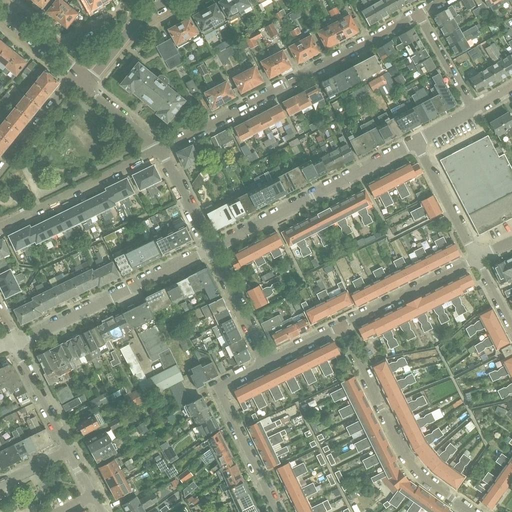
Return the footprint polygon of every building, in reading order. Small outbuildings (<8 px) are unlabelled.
[(57,0),(48,12),(58,20),(68,6),(59,0),(57,0)] [(76,0),(82,10),(88,8),(83,0),(76,0)] [(100,0),(85,0),(92,10),(103,4),(100,0)] [(241,16),(232,0),(224,0),(219,3),(230,22),(241,16)] [(232,0),(241,16),(246,13),(244,9),(250,6),(246,0),(232,0)] [(363,0),(368,8),(362,12),(370,26),(381,19),(369,0),(363,0)] [(374,0),(369,0),(381,19),(391,14),(382,0),(376,3),(374,0)] [(382,0),(391,14),(401,8),(396,0),(382,0)] [(468,10),(475,6),(471,0),(462,0),(468,10)] [(474,0),(478,7),(483,10),(486,9),(481,0),(474,0)] [(215,4),(204,11),(215,29),(226,23),(215,4)] [(307,4),(301,8),(307,19),(313,16),(307,4)] [(68,6),(58,20),(67,27),(73,20),(76,22),(80,17),(77,15),(77,14),(68,6)] [(434,16),(440,26),(460,15),(459,15),(458,15),(452,6),(434,16)] [(337,7),(333,9),(336,14),(335,15),(337,19),(338,18),(347,37),(352,35),(352,36),(357,33),(357,32),(358,31),(358,30),(362,28),(356,17),(352,19),(349,13),(342,16),(337,7)] [(478,7),(472,11),(476,18),(485,12),(483,10),(478,7)] [(297,18),(302,15),(300,10),(294,13),(297,18)] [(202,32),(203,32),(204,35),(215,29),(204,11),(193,17),(202,32)] [(423,28),(433,23),(427,12),(418,16),(423,28)] [(460,15),(440,26),(445,35),(460,27),(456,22),(462,19),(460,15)] [(190,18),(179,24),(189,42),(199,36),(190,18)] [(336,19),(327,24),(337,42),(338,44),(343,41),(342,39),(346,38),(347,37),(338,18),(337,19),(336,19)] [(272,23),(264,27),(270,38),(278,34),(272,23)] [(460,27),(445,35),(451,45),(478,30),(478,29),(481,28),(478,23),(462,32),(460,27)] [(189,42),(179,24),(169,30),(178,48),(189,42)] [(327,24),(317,29),(326,48),(327,49),(333,46),(332,45),(337,42),(327,24)] [(397,46),(398,49),(419,38),(413,28),(399,36),(402,42),(397,46)] [(478,30),(451,45),(457,55),(471,47),(467,41),(480,33),(478,30)] [(245,39),(249,47),(250,49),(258,45),(255,40),(262,36),(259,31),(244,39),(245,39)] [(310,33),(299,39),(309,57),(313,55),(315,56),(318,54),(318,52),(319,52),(310,33)] [(171,38),(164,42),(167,47),(168,47),(173,56),(175,55),(180,64),(184,62),(179,53),(171,38)] [(419,38),(398,49),(401,53),(407,50),(410,56),(425,48),(419,38)] [(249,47),(245,39),(238,43),(242,51),(249,47)] [(299,39),(289,44),(298,63),(299,63),(300,63),(304,61),(304,60),(309,57),(299,39)] [(391,54),(395,51),(392,45),(394,44),(392,40),(390,41),(375,49),(381,60),(391,54)] [(167,47),(164,42),(156,46),(164,61),(165,61),(170,70),(180,64),(175,55),(173,56),(168,47),(167,47)] [(219,52),(225,49),(226,49),(222,42),(219,44),(216,46),(219,52)] [(493,43),(491,45),(508,75),(511,72),(511,58),(510,55),(503,59),(493,43)] [(494,65),(490,67),(498,81),(508,75),(491,45),(484,48),(494,65)] [(7,46),(0,54),(0,62),(6,67),(2,71),(3,72),(17,54),(7,46)] [(470,56),(479,51),(477,46),(467,52),(470,56)] [(408,65),(410,69),(430,58),(425,48),(410,56),(414,62),(408,65)] [(227,53),(225,49),(219,52),(216,53),(217,54),(222,65),(228,62),(224,54),(227,53)] [(274,55),(272,56),(281,72),(282,71),(284,70),(286,71),(289,69),(289,68),(291,67),(283,51),(274,55)] [(17,54),(3,72),(6,75),(10,70),(16,75),(27,62),(17,54)] [(222,65),(217,54),(204,61),(207,66),(214,63),(217,68),(222,65)] [(389,61),(394,59),(391,54),(381,60),(384,65),(389,61)] [(375,55),(364,60),(372,75),(383,69),(375,55)] [(281,72),(272,56),(261,62),(270,78),(281,72)] [(430,58),(410,69),(412,72),(418,69),(421,75),(436,67),(430,58)] [(364,60),(353,66),(361,81),(372,75),(364,60)] [(121,85),(127,90),(132,94),(132,92),(151,107),(158,113),(157,114),(168,123),(185,101),(174,93),(174,94),(165,87),(169,83),(167,80),(165,78),(162,75),(159,76),(156,79),(148,73),(148,72),(138,63),(121,85)] [(30,64),(23,73),(27,76),(34,67),(30,64)] [(353,66),(343,72),(350,87),(361,81),(353,66)] [(394,66),(387,69),(391,76),(398,72),(394,66)] [(255,67),(245,72),(252,87),(263,81),(255,67)] [(490,67),(480,73),(488,87),(498,81),(490,67)] [(429,73),(432,77),(434,82),(437,86),(436,87),(448,109),(454,106),(455,102),(447,88),(449,87),(447,83),(445,84),(437,69),(429,73)] [(46,71),(36,83),(50,95),(60,82),(46,71)] [(252,87),(245,72),(234,78),(242,93),(252,87)] [(343,72),(333,77),(340,92),(350,87),(343,72)] [(213,82),(208,73),(203,76),(207,85),(213,82)] [(480,73),(470,79),(473,83),(478,92),(488,87),(480,73)] [(394,78),(398,85),(405,81),(401,74),(394,78)] [(379,88),(385,85),(380,76),(374,79),(379,88)] [(322,83),(330,98),(340,92),(333,77),(322,83)] [(191,93),(198,89),(192,79),(186,83),(191,93)] [(373,92),(379,88),(374,79),(368,83),(373,92)] [(227,82),(216,88),(224,102),(234,97),(227,82)] [(36,83),(26,95),(40,107),(50,95),(36,83)] [(366,85),(357,90),(360,96),(369,91),(366,85)] [(317,86),(305,92),(312,104),(317,101),(320,107),(326,104),(317,86)] [(423,87),(415,92),(430,118),(439,114),(430,99),(423,87)] [(435,97),(430,99),(439,114),(448,109),(436,87),(431,89),(435,97)] [(224,102),(216,88),(206,93),(206,94),(204,95),(212,111),(219,107),(218,105),(224,102)] [(360,96),(357,90),(348,95),(351,101),(360,96)] [(7,92),(3,97),(10,103),(14,97),(7,92)] [(305,92),(295,97),(301,110),(312,104),(305,92)] [(418,106),(413,108),(421,123),(430,118),(415,92),(416,94),(412,96),(418,106)] [(26,95),(16,107),(30,119),(40,107),(26,95)] [(10,103),(3,97),(1,100),(8,105),(10,103)] [(301,110),(295,97),(283,103),(290,115),(301,110)] [(343,106),(340,99),(331,104),(335,110),(343,106)] [(404,103),(400,106),(412,128),(421,123),(413,108),(408,111),(404,103)] [(279,105),(268,111),(275,123),(286,117),(279,105)] [(400,115),(395,118),(403,132),(412,128),(400,106),(396,108),(400,115)] [(16,107),(6,120),(20,131),(30,119),(16,107)] [(274,123),(275,123),(268,111),(257,117),(264,129),(266,134),(272,132),(271,129),(276,126),(274,123)] [(325,123),(336,118),(332,111),(328,113),(330,116),(323,120),(325,123)] [(511,119),(508,112),(499,118),(511,137),(511,136),(511,119)] [(387,113),(382,115),(395,137),(403,132),(395,118),(391,120),(387,113)] [(383,124),(378,127),(386,142),(395,137),(382,115),(379,117),(383,124)] [(257,117),(246,122),(253,135),(263,129),(257,117)] [(511,137),(499,118),(490,123),(497,136),(498,135),(502,142),(511,137)] [(6,120),(0,126),(0,135),(10,143),(20,131),(6,120)] [(304,132),(310,129),(305,120),(295,126),(299,134),(304,132)] [(312,131),(322,125),(319,120),(309,126),(312,131)] [(373,120),(365,124),(377,146),(386,142),(378,127),(377,127),(373,120)] [(253,135),(246,122),(235,128),(242,140),(253,135)] [(365,134),(360,136),(368,151),(377,146),(365,124),(361,126),(365,134)] [(285,130),(287,134),(281,138),(284,142),(295,136),(294,133),(291,128),(285,130)] [(218,134),(223,144),(223,145),(233,140),(227,129),(218,134)] [(347,134),(351,141),(359,156),(368,151),(360,136),(355,139),(351,131),(347,134)] [(215,148),(223,144),(218,134),(211,138),(215,148)] [(300,142),(307,139),(305,134),(298,138),(300,142)] [(0,135),(0,154),(0,155),(10,143),(0,135)] [(327,139),(330,143),(329,143),(333,149),(337,146),(334,140),(332,136),(327,139)] [(279,145),(274,137),(269,139),(274,148),(279,145)] [(288,143),(289,145),(290,148),(299,143),(298,140),(297,138),(288,143)] [(317,140),(318,143),(321,147),(324,153),(328,151),(325,145),(322,138),(317,140)] [(511,168),(504,153),(498,156),(489,138),(454,156),(441,162),(479,235),(487,231),(511,217),(511,168)] [(273,148),(274,148),(269,139),(263,142),(266,147),(267,146),(269,149),(273,147),(273,148)] [(348,144),(338,149),(346,162),(355,158),(348,144)] [(197,145),(178,153),(185,168),(199,161),(195,152),(199,151),(197,145)] [(316,160),(312,162),(319,176),(328,172),(321,158),(314,145),(310,148),(316,160)] [(281,156),(291,151),(288,146),(279,151),(281,156)] [(338,149),(329,153),(337,167),(346,162),(338,149)] [(249,163),(259,158),(257,154),(255,151),(245,156),(249,163)] [(329,153),(321,158),(328,172),(337,167),(329,153)] [(310,161),(300,166),(309,182),(319,176),(312,162),(310,161)] [(275,168),(274,168),(287,193),(298,187),(290,171),(283,175),(278,166),(277,167),(275,162),(272,163),(275,168)] [(409,163),(401,167),(407,181),(416,176),(422,172),(418,164),(411,167),(409,163)] [(207,164),(201,171),(204,176),(210,169),(207,164)] [(154,166),(144,171),(155,194),(159,192),(156,186),(157,186),(155,182),(160,180),(154,166)] [(300,166),(290,171),(298,187),(309,182),(300,166)] [(401,167),(392,171),(406,197),(410,195),(403,183),(407,181),(401,167)] [(268,171),(264,174),(277,198),(287,193),(274,168),(274,169),(278,177),(272,180),(268,171)] [(134,176),(140,189),(146,186),(148,190),(151,196),(155,194),(144,171),(134,176)] [(392,171),(384,175),(391,189),(395,187),(401,199),(406,197),(392,171)] [(200,173),(192,184),(197,188),(205,183),(200,173)] [(259,176),(254,179),(267,203),(277,198),(264,174),(268,182),(263,185),(259,176)] [(384,175),(376,180),(389,205),(393,203),(389,195),(387,191),(391,189),(384,175)] [(127,179),(117,184),(128,207),(132,205),(129,200),(130,199),(128,196),(134,193),(127,179)] [(255,181),(245,186),(257,209),(267,203),(254,179),(255,181)] [(367,184),(374,198),(379,195),(381,200),(385,207),(389,205),(376,180),(367,184)] [(419,200),(432,193),(429,187),(420,191),(416,183),(411,185),(419,200)] [(107,189),(108,191),(114,203),(120,200),(122,204),(121,204),(124,209),(128,207),(117,184),(107,189)] [(246,189),(236,194),(247,214),(257,209),(245,186),(244,187),(246,189)] [(365,190),(355,195),(369,223),(373,222),(370,215),(367,214),(367,209),(365,206),(372,203),(365,190)] [(101,197),(100,198),(110,219),(114,217),(111,211),(109,208),(115,205),(114,203),(108,191),(100,195),(101,197)] [(236,194),(226,199),(237,219),(247,214),(236,194)] [(355,195),(344,201),(351,214),(357,211),(358,214),(362,217),(361,220),(364,226),(369,223),(355,195)] [(422,206),(418,208),(410,212),(414,221),(427,214),(429,218),(442,212),(433,195),(420,202),(422,206)] [(97,197),(89,200),(96,214),(101,212),(103,215),(105,221),(110,219),(100,198),(98,198),(97,197)] [(226,199),(216,205),(226,224),(237,219),(226,199)] [(82,206),(80,207),(91,228),(94,227),(92,221),(90,217),(96,214),(89,200),(81,204),(82,206)] [(344,201),(334,206),(348,234),(352,232),(349,226),(347,225),(347,220),(345,217),(351,214),(344,201)] [(169,215),(179,210),(177,204),(166,209),(169,215)] [(205,208),(207,213),(208,214),(216,230),(226,224),(216,205),(212,207),(211,205),(205,208)] [(77,206),(69,210),(77,223),(82,221),(84,225),(83,225),(86,231),(91,228),(80,207),(78,208),(77,206)] [(334,206),(324,211),(330,224),(336,221),(338,224),(341,228),(341,230),(344,236),(348,234),(334,206)] [(128,207),(124,209),(129,219),(133,217),(128,207)] [(62,215),(61,217),(71,238),(75,236),(72,230),(73,230),(71,226),(77,223),(69,210),(62,214),(62,215)] [(324,211),(314,217),(328,244),(332,242),(329,237),(327,235),(326,230),(325,227),(330,224),(324,211)] [(58,216),(50,219),(57,233),(63,230),(67,240),(71,238),(61,217),(59,217),(58,216)] [(314,217),(303,222),(310,235),(316,232),(317,234),(321,238),(321,241),(323,246),(328,244),(314,217)] [(43,224),(41,226),(52,247),(56,245),(53,240),(51,236),(57,233),(50,219),(42,223),(43,224)] [(137,223),(143,236),(144,238),(152,235),(145,220),(137,223)] [(303,222),(293,227),(307,255),(311,253),(309,247),(306,246),(306,242),(304,238),(310,235),(303,222)] [(187,224),(176,229),(184,245),(195,240),(187,224)] [(31,229),(36,240),(37,243),(43,240),(45,244),(47,249),(52,247),(41,226),(39,227),(38,225),(31,229)] [(173,225),(163,231),(173,251),(184,245),(176,229),(175,230),(173,225)] [(29,226),(19,231),(31,254),(35,252),(32,247),(31,243),(36,240),(31,229),(29,226)] [(283,233),(289,245),(295,242),(297,245),(301,248),(300,251),(303,257),(307,255),(293,227),(283,233)] [(10,236),(17,250),(22,247),(24,251),(27,257),(31,254),(19,231),(10,236)] [(154,239),(162,256),(173,251),(163,231),(162,231),(164,235),(155,240),(154,239)] [(276,231),(268,236),(278,256),(282,254),(279,247),(283,245),(276,231)] [(103,237),(106,242),(110,240),(111,241),(117,237),(115,232),(103,237)] [(268,236),(259,240),(266,253),(270,251),(274,258),(278,256),(268,236)] [(443,237),(438,239),(450,261),(460,256),(454,243),(448,246),(443,237)] [(145,238),(134,244),(144,264),(148,262),(149,262),(162,256),(154,239),(147,242),(145,238)] [(2,239),(0,240),(0,258),(5,267),(8,266),(6,260),(4,256),(9,253),(2,239)] [(439,250),(433,253),(439,266),(450,261),(438,239),(434,241),(439,250)] [(259,240),(251,244),(262,265),(266,263),(262,255),(266,253),(259,240)] [(134,244),(124,249),(134,269),(144,264),(134,244)] [(251,244),(243,248),(250,262),(253,260),(257,267),(262,265),(251,244)] [(423,247),(418,249),(429,271),(439,266),(433,253),(427,256),(423,247)] [(241,265),(241,266),(250,262),(243,248),(235,253),(237,257),(231,260),(235,269),(241,265)] [(134,269),(124,249),(114,254),(123,274),(134,269)] [(395,253),(409,281),(419,276),(413,263),(412,263),(407,254),(402,256),(399,249),(394,251),(395,253)] [(418,261),(413,263),(419,276),(429,271),(418,249),(414,251),(418,261)] [(99,251),(95,253),(109,281),(119,276),(112,263),(107,265),(106,264),(105,263),(99,251)] [(77,253),(73,255),(89,288),(98,283),(93,272),(92,270),(86,273),(85,270),(83,270),(81,264),(77,256),(78,256),(77,253)] [(98,270),(93,272),(98,283),(99,286),(109,281),(95,253),(98,258),(94,260),(97,266),(97,268),(98,270)] [(397,271),(392,274),(398,286),(409,281),(395,253),(392,255),(395,261),(393,261),(397,271)] [(89,288),(73,255),(72,256),(77,266),(74,267),(77,275),(78,277),(73,279),(79,293),(89,288)] [(511,257),(509,259),(503,261),(511,280),(511,257)] [(311,261),(314,268),(319,266),(315,259),(311,261)] [(499,282),(506,279),(508,283),(511,280),(503,261),(492,267),(499,282)] [(205,267),(197,272),(206,292),(207,294),(208,294),(210,299),(218,295),(215,290),(218,289),(215,282),(207,267),(206,268),(205,267)] [(381,267),(377,269),(388,291),(398,286),(392,274),(387,276),(381,267)] [(377,281),(371,284),(378,296),(388,291),(377,269),(372,271),(377,281)] [(0,275),(0,284),(1,287),(22,277),(20,273),(14,275),(13,276),(10,270),(0,275)] [(187,277),(187,278),(194,293),(194,292),(204,287),(206,292),(197,272),(189,276),(188,277),(187,277)] [(62,273),(58,275),(70,297),(79,293),(73,279),(67,282),(66,280),(64,280),(62,273)] [(255,285),(260,282),(255,274),(251,276),(255,285)] [(456,281),(462,294),(467,291),(466,288),(474,284),(469,274),(456,281)] [(58,286),(53,289),(60,302),(70,297),(58,275),(55,277),(58,284),(57,285),(58,286)] [(22,277),(1,287),(6,297),(20,290),(17,284),(18,284),(19,282),(24,280),(22,277)] [(361,277),(356,279),(367,302),(378,296),(371,284),(366,287),(361,277)] [(187,278),(177,283),(185,301),(196,296),(194,293),(187,278)] [(367,302),(356,279),(352,281),(357,291),(351,294),(357,307),(367,302)] [(246,292),(250,300),(280,285),(278,281),(272,284),(271,287),(266,287),(262,289),(260,285),(246,292)] [(341,293),(335,296),(342,309),(352,303),(346,291),(342,281),(337,284),(341,293)] [(456,281),(447,285),(462,314),(467,312),(463,306),(460,304),(460,299),(458,296),(462,294),(456,281)] [(42,283),(39,284),(50,307),(60,302),(53,289),(47,291),(46,290),(45,289),(42,283)] [(177,283),(166,288),(173,303),(174,303),(184,298),(185,301),(177,283)] [(38,296),(34,298),(34,301),(40,312),(50,307),(39,284),(35,286),(38,293),(38,296)] [(280,285),(250,300),(255,309),(268,302),(266,297),(270,295),(273,291),(272,290),(280,286),(280,285)] [(447,285),(439,289),(445,302),(449,300),(452,304),(455,307),(455,309),(458,316),(462,314),(447,285)] [(164,288),(155,292),(168,317),(178,312),(174,303),(173,303),(166,288),(166,287),(164,288)] [(482,288),(478,290),(481,296),(484,302),(487,300),(484,294),(482,288)] [(325,289),(320,292),(331,314),(342,309),(335,296),(330,299),(325,289)] [(445,302),(439,289),(431,293),(445,322),(449,320),(446,314),(444,313),(443,308),(441,304),(445,302)] [(145,298),(145,299),(146,301),(152,312),(162,308),(167,318),(168,317),(155,292),(147,296),(145,298)] [(321,303),(315,306),(321,319),(331,314),(320,292),(316,294),(321,303)] [(422,297),(428,310),(431,315),(435,313),(438,315),(438,318),(441,324),(445,322),(431,293),(422,298),(422,297)] [(23,294),(20,296),(32,318),(41,314),(40,312),(34,301),(29,303),(28,302),(27,300),(23,294)] [(20,307),(15,310),(22,323),(32,318),(20,296),(16,298),(20,304),(20,306),(20,307)] [(222,297),(208,304),(211,309),(203,313),(206,318),(211,316),(227,308),(225,304),(226,304),(222,297)] [(422,297),(413,301),(428,330),(433,328),(429,322),(427,321),(427,317),(425,312),(428,310),(422,297)] [(127,311),(122,313),(122,314),(130,330),(135,327),(152,361),(159,358),(163,366),(162,366),(164,370),(177,365),(168,345),(164,338),(152,312),(146,301),(145,299),(138,303),(137,306),(127,311)] [(301,304),(304,311),(305,311),(311,324),(321,319),(315,306),(309,309),(306,301),(301,304)] [(405,306),(412,319),(416,317),(418,320),(421,324),(421,326),(424,332),(428,330),(413,301),(405,305),(405,306)] [(186,302),(181,304),(185,312),(193,308),(190,302),(187,304),(186,302)] [(405,306),(397,310),(411,338),(415,336),(412,330),(410,329),(409,325),(407,321),(412,319),(405,306)] [(227,308),(211,316),(213,320),(216,319),(218,324),(232,318),(227,308)] [(462,331),(463,333),(496,317),(492,308),(479,315),(481,320),(476,322),(474,325),(471,324),(465,328),(466,329),(462,331)] [(397,310),(388,314),(395,327),(399,325),(401,329),(404,332),(404,335),(407,341),(411,338),(397,310)] [(300,319),(294,322),(300,335),(311,330),(302,312),(298,314),(300,319)] [(184,325),(192,321),(188,313),(180,317),(184,325)] [(122,314),(114,318),(126,342),(130,340),(126,332),(130,330),(122,314)] [(388,314),(380,318),(394,347),(398,345),(395,339),(393,338),(393,333),(391,329),(395,327),(388,314)] [(265,322),(271,333),(276,345),(289,339),(289,340),(300,335),(294,322),(292,317),(281,323),(278,316),(265,322)] [(179,317),(170,322),(175,333),(185,328),(179,317)] [(496,317),(463,333),(464,335),(468,333),(470,337),(475,333),(476,330),(480,330),(485,328),(487,332),(501,325),(496,317)] [(114,318),(106,322),(114,338),(118,336),(122,343),(126,342),(114,318)] [(232,318),(218,324),(221,330),(215,334),(217,338),(224,335),(223,334),(237,328),(232,318)] [(380,318),(371,323),(378,335),(382,333),(384,338),(387,340),(387,343),(390,349),(394,347),(380,318)] [(106,322),(97,326),(110,350),(113,348),(110,340),(114,338),(106,322)] [(170,322),(160,327),(165,338),(175,333),(170,322)] [(378,335),(371,323),(359,329),(364,339),(372,335),(373,338),(378,335)] [(474,346),(475,348),(505,334),(501,325),(487,332),(489,336),(485,338),(482,342),(480,342),(474,346)] [(97,326),(89,330),(97,346),(102,344),(106,352),(110,350),(97,326)] [(183,329),(187,339),(194,336),(189,326),(183,329)] [(223,334),(224,335),(229,345),(242,338),(237,328),(223,334)] [(89,330),(80,334),(98,370),(101,368),(95,357),(92,351),(98,348),(97,346),(89,330)] [(193,343),(202,338),(200,333),(191,338),(193,343)] [(80,334),(71,339),(80,357),(85,355),(88,360),(91,359),(97,370),(98,370),(80,334)] [(505,334),(475,348),(478,353),(483,350),(485,347),(489,347),(494,345),(496,349),(509,342),(505,334)] [(222,348),(226,358),(247,348),(242,338),(229,345),(222,348)] [(71,339),(61,344),(70,362),(73,361),(77,369),(84,365),(80,357),(71,339)] [(334,341),(325,345),(332,358),(335,356),(339,364),(344,362),(334,341)] [(61,344),(50,349),(62,374),(73,369),(70,362),(61,344)] [(511,353),(511,347),(510,344),(501,349),(505,357),(511,353)] [(325,345),(317,349),(329,374),(333,372),(327,360),(332,358),(325,345)] [(247,348),(226,358),(229,364),(231,363),(234,368),(250,360),(251,356),(247,348)] [(50,349),(38,355),(47,374),(46,375),(50,384),(59,380),(57,377),(62,374),(50,349)] [(317,349),(308,353),(318,372),(321,370),(324,376),(329,374),(317,349)] [(197,359),(207,355),(195,350),(194,351),(197,359)] [(308,353),(300,357),(312,382),(316,380),(314,375),(318,373),(317,372),(318,372),(308,353)] [(488,373),(490,377),(511,366),(511,355),(502,361),(504,365),(500,368),(498,371),(494,370),(488,373)] [(300,357),(292,361),(298,374),(303,372),(305,377),(309,384),(312,382),(300,357)] [(372,366),(376,375),(406,361),(404,358),(402,357),(398,359),(396,362),(391,363),(388,364),(385,360),(372,366)] [(212,361),(202,366),(208,380),(219,375),(212,361)] [(292,361),(284,365),(296,390),(300,389),(296,381),(294,376),(298,374),(292,361)] [(381,384),(394,377),(392,373),(395,371),(398,367),(402,367),(408,364),(406,361),(376,375),(381,384)] [(9,364),(2,367),(14,390),(17,396),(20,402),(21,406),(31,401),(26,391),(14,365),(9,364)] [(208,380),(202,366),(200,364),(188,370),(197,389),(205,385),(204,382),(208,380)] [(147,379),(138,383),(145,398),(184,379),(177,365),(164,370),(147,379)] [(296,390),(284,365),(275,369),(282,383),(286,381),(292,393),(296,390)] [(511,366),(490,377),(492,381),(499,379),(500,377),(505,376),(507,380),(511,378),(511,377),(511,366)] [(2,367),(0,368),(0,384),(2,388),(2,387),(4,392),(8,390),(10,393),(14,390),(2,367)] [(275,369),(267,374),(279,399),(283,397),(279,388),(278,385),(282,383),(275,369)] [(394,377),(381,384),(385,392),(414,377),(412,373),(406,376),(405,379),(400,380),(396,382),(394,377)] [(267,374),(259,378),(265,391),(269,389),(271,393),(275,401),(279,399),(267,374)] [(336,396),(359,385),(355,376),(341,383),(343,387),(340,389),(334,392),(336,396)] [(414,377),(385,392),(390,403),(404,396),(400,390),(404,388),(407,384),(410,384),(416,381),(414,377)] [(497,390),(499,394),(511,387),(511,377),(511,378),(511,379),(511,383),(509,385),(507,387),(503,387),(497,390)] [(259,378),(250,382),(263,407),(267,405),(261,393),(265,391),(259,378)] [(250,382),(242,386),(249,399),(253,397),(255,402),(259,409),(263,407),(250,382)] [(132,393),(127,383),(123,386),(128,395),(132,393)] [(349,400),(363,393),(359,385),(336,396),(338,400),(343,398),(347,396),(349,400)] [(68,386),(64,388),(55,392),(62,403),(74,397),(68,386)] [(242,386),(234,390),(244,412),(248,410),(244,401),(249,399),(242,386)] [(464,390),(467,397),(474,394),(471,387),(464,390)] [(511,387),(499,394),(501,399),(507,396),(509,394),(511,393),(511,387)] [(138,405),(146,400),(140,388),(132,393),(138,405)] [(107,391),(99,395),(104,404),(112,400),(107,391)] [(131,408),(138,405),(132,393),(126,396),(131,408)] [(345,412),(367,401),(363,393),(349,400),(351,404),(342,408),(345,412)] [(99,395),(89,401),(93,408),(103,403),(104,404),(99,395)] [(404,396),(390,403),(395,414),(425,399),(423,395),(417,398),(415,401),(410,401),(407,403),(404,396)] [(207,408),(201,397),(186,405),(191,415),(192,415),(207,408)] [(75,399),(62,406),(65,412),(78,404),(75,399)] [(425,399),(395,414),(400,422),(413,416),(411,411),(414,410),(418,406),(421,406),(426,403),(425,399)] [(358,416),(371,410),(367,401),(345,412),(347,416),(351,414),(356,412),(358,416)] [(25,407),(26,411),(29,417),(35,414),(35,413),(37,412),(35,408),(33,403),(25,407)] [(8,408),(1,412),(3,415),(13,410),(11,406),(10,404),(7,406),(8,408)] [(495,411),(504,415),(505,414),(506,410),(497,406),(495,411)] [(208,407),(207,408),(192,415),(198,426),(213,418),(211,413),(212,411),(211,409),(209,409),(208,407)] [(482,416),(481,409),(474,411),(476,417),(482,416)] [(348,431),(375,418),(371,410),(358,416),(360,420),(346,427),(348,431)] [(413,416),(400,422),(404,431),(433,416),(431,412),(425,415),(424,417),(418,418),(415,420),(413,416)] [(84,434),(99,425),(93,414),(92,415),(91,413),(84,417),(85,419),(78,423),(84,434)] [(246,425),(258,419),(255,413),(244,419),(246,425)] [(35,416),(31,418),(45,446),(53,442),(46,428),(42,430),(39,424),(35,416)] [(433,416),(404,431),(408,439),(421,433),(419,428),(423,427),(426,423),(429,423),(435,420),(433,416)] [(112,430),(122,425),(118,417),(108,422),(112,430)] [(34,434),(30,436),(37,450),(45,446),(31,418),(27,420),(30,428),(34,434)] [(213,418),(198,426),(203,436),(218,429),(218,427),(219,426),(218,423),(216,423),(213,418)] [(366,433),(379,426),(375,418),(348,431),(350,436),(364,428),(366,433)] [(260,421),(248,427),(253,437),(265,431),(264,430),(276,425),(274,421),(274,420),(262,426),(260,421)] [(475,427),(470,421),(464,427),(469,432),(475,427)] [(20,426),(16,428),(29,454),(37,450),(30,436),(26,438),(20,426)] [(356,448),(383,434),(379,426),(366,433),(368,437),(354,444),(356,448)] [(421,433),(408,439),(413,449),(441,431),(438,427),(433,431),(431,433),(427,435),(423,437),(421,433)] [(14,437),(11,438),(22,458),(29,454),(16,428),(16,429),(11,432),(14,437)] [(219,430),(206,440),(201,444),(204,448),(208,444),(211,449),(219,445),(218,443),(224,440),(219,430)] [(86,441),(92,452),(111,442),(111,441),(105,431),(86,441)] [(265,431),(253,437),(258,448),(281,436),(279,432),(268,437),(265,431)] [(441,431),(413,449),(422,460),(423,462),(435,452),(433,450),(432,448),(438,443),(434,439),(435,439),(438,439),(443,435),(441,431)] [(374,449),(387,442),(383,434),(356,448),(358,452),(372,445),(374,449)] [(511,440),(502,434),(497,441),(503,445),(504,443),(507,445),(509,443),(511,445),(511,440)] [(2,436),(0,436),(0,440),(12,463),(22,458),(11,438),(5,441),(2,436)] [(281,436),(258,448),(263,458),(275,452),(272,446),(284,441),(281,436)] [(111,442),(92,452),(97,462),(117,452),(114,447),(120,443),(117,438),(111,441),(111,442)] [(0,465),(1,468),(12,463),(0,440),(0,465)] [(219,445),(211,449),(212,453),(207,458),(210,462),(215,458),(223,454),(222,453),(229,450),(224,440),(218,443),(219,445)] [(285,440),(275,445),(277,450),(288,445),(285,440)] [(364,464),(392,451),(387,442),(374,449),(368,452),(370,456),(362,460),(364,464)] [(435,452),(423,462),(431,471),(453,446),(450,443),(445,448),(445,451),(441,453),(438,456),(435,452)] [(453,446),(431,471),(440,477),(449,465),(445,462),(448,459),(450,455),(453,454),(457,449),(453,446)] [(275,452),(263,458),(268,469),(280,463),(277,457),(289,452),(287,447),(275,453),(275,452)] [(223,454),(215,458),(218,464),(211,469),(213,473),(232,457),(229,450),(222,453),(223,454)] [(394,460),(396,459),(392,451),(364,464),(366,469),(376,464),(380,462),(383,466),(394,460)] [(498,457),(511,467),(511,456),(510,460),(501,453),(498,457)] [(449,465),(440,477),(448,483),(467,456),(463,454),(459,459),(459,462),(455,465),(453,468),(449,465)] [(160,455),(154,458),(157,463),(162,459),(160,455)] [(467,456),(448,483),(455,488),(464,476),(460,473),(463,469),(464,465),(467,464),(471,459),(467,456)] [(500,473),(511,481),(511,480),(511,467),(498,457),(495,461),(504,468),(500,473)] [(100,467),(105,477),(122,468),(117,458),(100,467)] [(222,472),(225,478),(239,471),(236,464),(233,465),(231,460),(219,469),(222,472)] [(289,463),(276,468),(281,478),(305,466),(305,467),(311,465),(309,460),(303,463),(297,465),(295,460),(289,463)] [(373,483),(387,476),(399,470),(394,460),(383,466),(385,471),(371,478),(373,483)] [(174,475),(170,466),(164,470),(170,478),(174,475)] [(305,466),(281,478),(286,488),(298,482),(296,477),(307,472),(305,467),(305,466)] [(122,468),(105,477),(111,488),(128,479),(122,468)] [(186,481),(194,475),(193,475),(187,468),(177,476),(183,483),(186,481)] [(399,470),(387,476),(389,479),(388,479),(397,491),(392,498),(389,502),(392,505),(409,482),(399,470)] [(239,471),(225,478),(226,481),(219,485),(223,492),(225,491),(244,482),(239,471)] [(485,476),(505,490),(511,481),(500,473),(497,478),(488,472),(485,476)] [(487,491),(499,499),(505,490),(485,476),(482,480),(491,486),(487,491)] [(128,479),(111,488),(116,499),(133,490),(128,479)] [(171,482),(174,488),(179,486),(176,479),(171,482)] [(244,482),(225,491),(228,497),(232,496),(234,500),(249,492),(244,482)] [(298,482),(286,488),(291,498),(315,486),(313,482),(301,488),(298,482)] [(409,482),(392,505),(396,508),(402,499),(405,496),(410,499),(417,488),(409,482)] [(191,483),(187,487),(191,491),(195,488),(191,483)] [(499,499),(487,491),(476,483),(474,487),(485,495),(480,501),(491,509),(499,499)] [(315,486),(291,498),(295,508),(307,502),(305,497),(321,490),(319,485),(315,487),(315,486)] [(412,511),(426,492),(418,486),(417,488),(410,499),(414,502),(408,509),(412,511)] [(249,492),(234,500),(233,500),(239,511),(254,504),(254,503),(249,492)] [(425,509),(433,497),(426,492),(412,511),(411,511),(417,511),(421,507),(425,509)] [(123,505),(126,511),(129,511),(156,495),(155,493),(149,496),(148,494),(139,500),(136,496),(123,505)] [(156,495),(129,511),(145,511),(144,509),(158,500),(156,495)] [(197,496),(191,500),(193,505),(200,500),(197,496)] [(434,511),(441,503),(433,497),(425,509),(428,511),(434,511)] [(307,502),(295,508),(297,511),(312,511),(324,506),(322,502),(310,508),(307,502)] [(446,511),(449,509),(441,503),(434,511),(446,511)]
